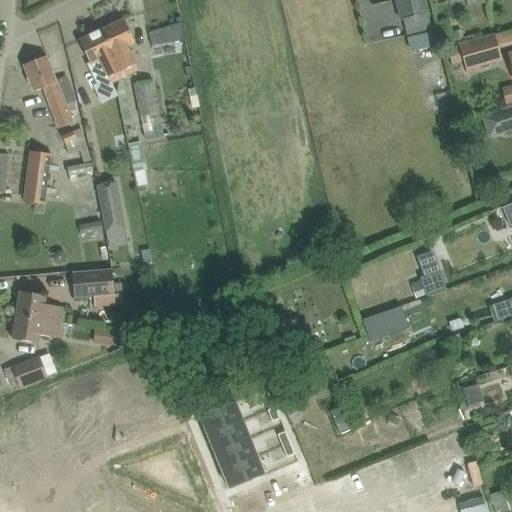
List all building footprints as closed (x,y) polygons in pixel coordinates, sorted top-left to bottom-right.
[(395,0),(400,21),(428,14),(424,0),(395,0)] [(123,20),(102,30),(124,77),(138,71),(135,65),(136,65),(127,47),(135,43),(132,38),(123,20)] [(453,43),(448,21),(435,25),(440,46),(453,43)] [(155,29),(159,44),(181,38),(177,24),(155,29)] [(102,30),(80,41),(89,59),(91,63),(87,65),(96,84),(108,78),(111,84),(124,77),(102,30)] [(511,30),(458,43),(460,48),(463,61),(464,62),(465,67),(466,69),(502,60),(501,59),(498,45),(511,41),(511,30)] [(431,33),(408,38),(411,52),(435,46),(431,33)] [(23,66),(33,92),(43,89),(59,129),(72,124),(46,57),(23,66)] [(135,84),(147,141),(163,137),(151,81),(135,84)] [(511,107),(482,117),(488,138),(511,130),(511,107)] [(79,151),(82,163),(90,160),(80,128),(60,136),(67,154),(79,151)] [(24,202),(34,203),(33,214),(44,215),(51,155),(31,152),(24,202)] [(90,163),(66,168),(68,176),(92,172),(90,163)] [(482,177),(475,179),(479,196),(487,194),(482,177)] [(124,229),(115,183),(97,186),(106,232),(124,229)] [(511,203),(502,208),(509,226),(511,226),(511,203)] [(103,231),(101,222),(79,226),(80,235),(103,231)] [(317,228),(323,255),(336,252),(330,225),(317,228)] [(54,253),(52,258),(55,263),(59,264),(64,262),(66,257),(63,253),(59,251),(54,253)] [(71,273),(73,299),(113,296),(111,270),(71,273)] [(440,271),(420,278),(427,297),(446,290),(440,271)] [(421,285),(412,288),(416,298),(425,295),(421,285)] [(20,292),(16,316),(62,323),(64,308),(44,305),(46,296),(20,292)] [(511,298),(492,305),(498,321),(511,316),(511,298)] [(398,308),(363,321),(370,341),(405,328),(398,308)] [(62,323),(16,316),(12,340),(38,344),(39,336),(60,339),(62,323)] [(462,319),(449,323),(452,331),(464,328),(462,319)] [(93,343),(116,346),(118,332),(95,329),(93,343)] [(100,355),(93,358),(98,369),(105,366),(100,355)] [(11,368),(19,388),(47,377),(39,357),(11,368)] [(283,372),(279,361),(267,364),(271,376),(283,372)] [(82,368),(75,371),(79,382),(87,379),(82,368)] [(38,381),(25,386),(30,399),(53,390),(48,377),(47,377),(38,381)] [(144,386),(117,396),(132,434),(150,427),(148,423),(158,419),(144,386)] [(273,387),(265,390),(270,401),(278,398),(273,387)] [(54,394),(43,399),(46,406),(57,402),(54,394)] [(117,396),(97,405),(112,442),(132,434),(117,396)] [(15,398),(0,404),(0,424),(22,416),(15,398)] [(57,402),(46,406),(49,413),(60,409),(57,402)] [(235,403),(199,418),(207,437),(243,422),(235,403)] [(97,405),(80,411),(94,449),(112,442),(97,405)] [(367,405),(355,410),(359,419),(371,414),(367,405)] [(275,408),(267,411),(272,422),(279,419),(275,408)] [(390,414),(386,420),(395,425),(398,418),(390,414)] [(22,416),(0,424),(0,443),(28,432),(22,416)] [(243,422),(207,437),(214,454),(250,440),(243,422)] [(67,427),(56,432),(59,439),(70,434),(67,427)] [(28,432),(0,443),(0,462),(35,449),(28,432)] [(285,432),(277,435),(282,446),(289,443),(285,432)] [(70,434),(59,439),(62,446),(73,442),(70,434)] [(250,440),(214,454),(222,472),(258,457),(250,440)] [(289,443),(282,446),(286,457),(294,454),(289,443)] [(35,449),(0,462),(0,468),(5,481),(17,476),(19,482),(33,476),(31,470),(42,466),(35,449)] [(258,457),(222,472),(229,491),(265,476),(258,457)] [(50,489),(39,511),(83,511),(91,495),(102,473),(90,467),(80,489),(64,482),(59,493),(50,489)] [(91,495),(83,511),(126,511),(137,489),(122,482),(112,504),(91,495)] [(137,489),(126,511),(144,511),(152,496),(137,489)]
